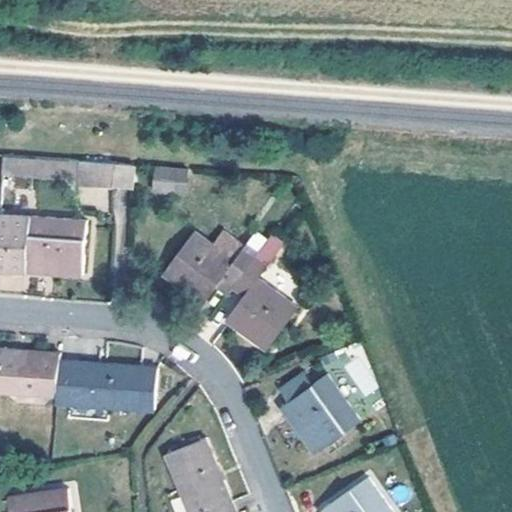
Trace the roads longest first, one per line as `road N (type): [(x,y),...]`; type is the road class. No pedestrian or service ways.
road 1 (track): [(442,511),(300,160),(0,140)]
road 2 (track): [(511,61),(0,20)]
road 3 (residential): [(273,511),(220,381),(177,343),(119,320),(0,311)]
